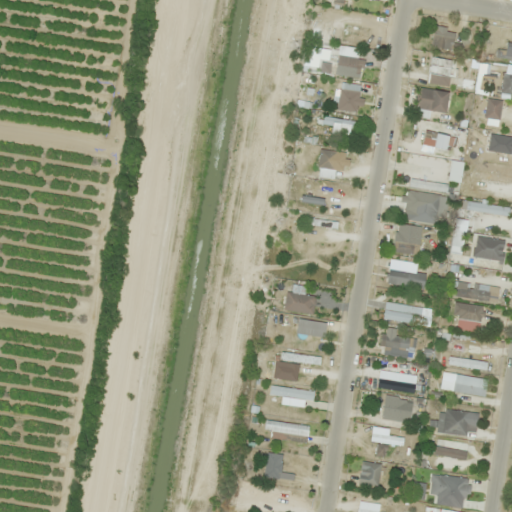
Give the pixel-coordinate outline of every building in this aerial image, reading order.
[(433,49),(460,49),(460,44),(454,44),(454,27),(433,27),(433,49)] [(320,49),(311,48),(309,64),(318,65),(320,49)] [(448,75),(452,63),(434,55),(429,67),(448,75)] [(337,74),(362,79),(363,73),(338,68),(337,74)] [(511,73),(503,72),(501,92),(511,93),(511,73)] [(359,85),(342,83),(338,110),(355,113),(359,85)] [(444,120),(446,104),(417,99),(415,115),(444,120)] [(356,135),(359,123),(325,116),(323,124),(335,127),(334,130),(356,135)] [(511,129),(511,120),(485,119),(484,128),(511,129)] [(446,150),(450,136),(426,130),(422,144),(446,150)] [(336,170),(338,151),(320,150),(318,168),(336,170)] [(481,161),(511,164),(511,154),(482,152),(481,161)] [(431,169),(422,165),(418,174),(412,172),(410,178),(444,191),(448,181),(429,173),(431,169)] [(318,203),(338,206),(341,187),(321,183),(318,203)] [(438,222),(440,193),(409,192),(408,221),(438,222)] [(307,226),(336,229),(337,222),(308,219),(307,226)] [(502,261),(505,239),(475,236),(472,258),(502,261)] [(392,251),(412,255),(414,244),(395,240),(392,251)] [(409,263),(391,259),(386,282),(423,290),(426,274),(408,270),(409,263)] [(488,301),(490,286),(456,281),(454,296),(488,301)] [(308,296),(306,305),(321,308),(323,298),(331,299),(332,291),(289,284),(287,292),(308,296)] [(481,323),(484,307),(456,301),(452,317),(481,323)] [(383,320),(415,325),(418,307),(386,302),(383,320)] [(409,336),(382,336),(381,356),(408,356),(409,336)] [(487,356),(473,354),(474,346),(451,343),(448,360),(486,365),(487,356)] [(320,357),(282,353),(281,361),(320,365),(320,357)] [(488,380),(443,372),(440,389),(453,392),(454,384),(486,390),(488,380)] [(314,400),(314,389),(271,389),(271,395),(282,395),(282,406),(304,406),(304,400),(314,400)] [(410,399),(385,397),(384,411),(409,413),(410,399)] [(478,415),(441,409),(437,431),(475,437),(478,415)] [(286,432),(285,440),(306,443),(309,426),(266,420),(264,429),(286,432)] [(384,446),(376,446),(376,456),(384,456),(384,446)] [(466,452),(437,446),(435,454),(465,461),(466,452)] [(265,464),(302,473),(305,461),(267,453),(265,464)] [(357,483),(377,487),(382,464),(362,460),(357,483)] [(436,496),(468,499),(470,479),(438,476),(436,496)] [(300,495),(256,486),(254,494),(298,504),(300,495)]
